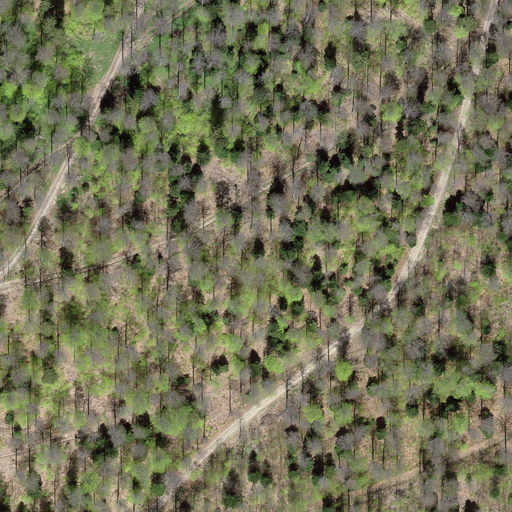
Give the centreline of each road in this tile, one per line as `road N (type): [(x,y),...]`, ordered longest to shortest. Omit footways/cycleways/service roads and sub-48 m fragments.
road 1 (track): [(158,511),(280,390),(395,292),(457,147),(497,0)]
road 2 (track): [(489,29),(372,116),(175,234),(92,266),(0,288)]
road 3 (track): [(347,336),(192,396),(0,456)]
road 4 (track): [(143,0),(50,199),(0,275)]
road 5 (track): [(302,511),(511,438)]
road 6 (track): [(322,359),(511,286)]
